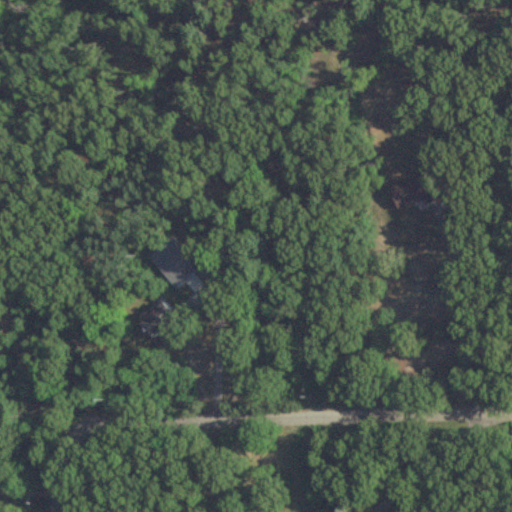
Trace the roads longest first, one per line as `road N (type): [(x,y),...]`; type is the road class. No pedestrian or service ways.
road 1 (residential): [(304,416),(86,425),(67,446),(61,511)]
road 2 (residential): [(304,416),(511,413)]
